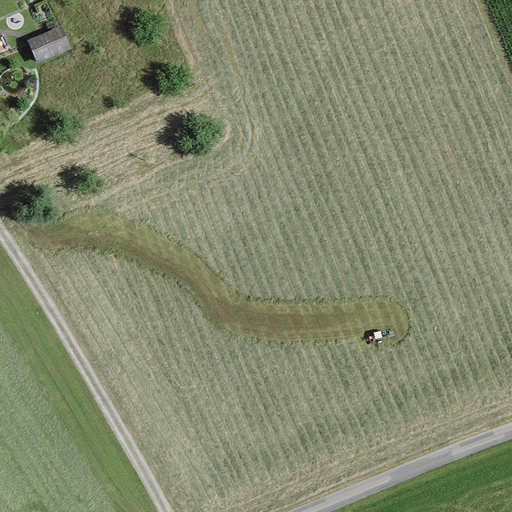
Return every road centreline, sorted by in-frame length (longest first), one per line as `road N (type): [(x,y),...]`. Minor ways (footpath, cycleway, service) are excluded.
road 1 (track): [(0,236),(163,511)]
road 2 (unclassified): [(511,430),(310,511)]
